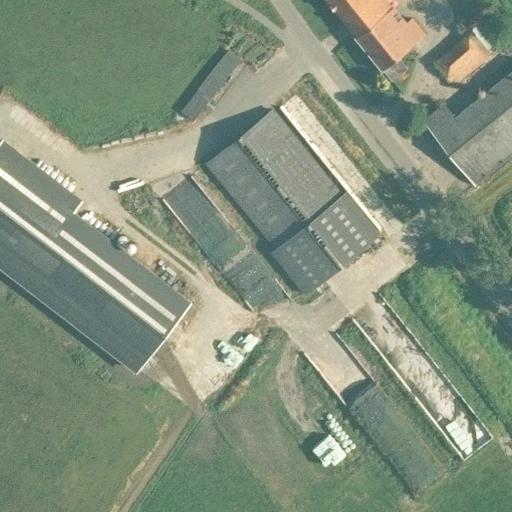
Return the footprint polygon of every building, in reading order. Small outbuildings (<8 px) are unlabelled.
[(393,80),(408,67),(399,56),(426,35),(414,19),(405,26),(383,0),(328,0),(357,36),(356,36),(383,69),(384,69),(393,80)] [(453,83),(492,53),(473,29),(436,61),(453,83)] [(184,125),(230,60),(213,48),(167,113),(184,125)] [(511,154),(511,69),(455,116),(445,103),(425,120),(476,184),(511,154)] [(272,251),(287,270),(306,293),(380,234),(346,191),(342,194),(273,109),(207,163),(276,248),(272,251)] [(309,109),(300,116),(316,135),(324,129),(309,109)] [(81,202),(2,141),(0,143),(0,266),(137,371),(190,302),(73,212),(81,202)] [(413,260),(368,295),(457,407),(429,429),(450,456),(511,407),(511,358),(489,329),(476,340),(413,260)] [(433,474),(330,335),(300,358),(394,485),(410,473),(418,485),(433,474)] [(99,413),(80,438),(109,460),(128,435),(99,413)]
